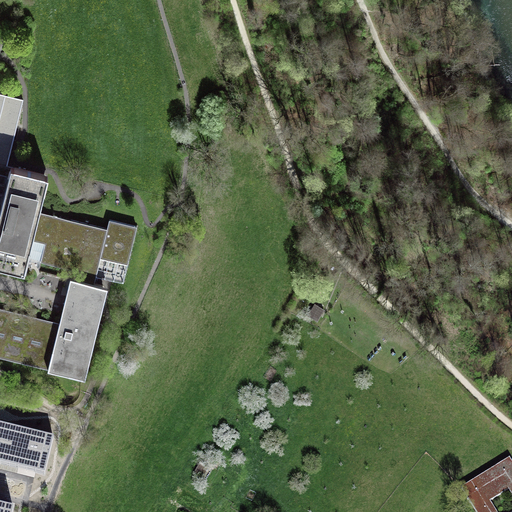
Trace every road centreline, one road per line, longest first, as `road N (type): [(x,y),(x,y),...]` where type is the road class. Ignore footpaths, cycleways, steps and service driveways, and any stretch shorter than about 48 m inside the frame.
road 1 (track): [(231,0),(308,214),(360,279),(511,424)]
road 2 (track): [(357,0),(459,173),(511,213)]
